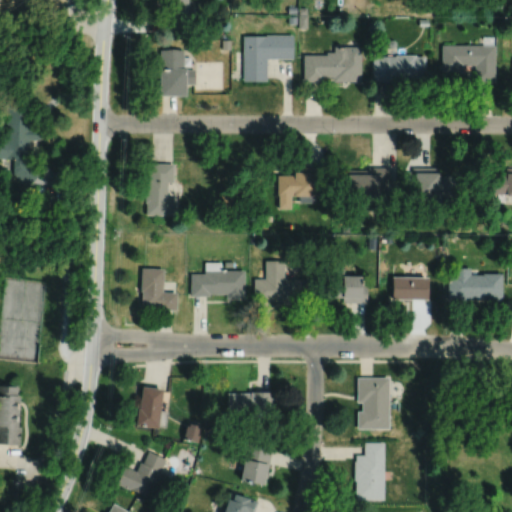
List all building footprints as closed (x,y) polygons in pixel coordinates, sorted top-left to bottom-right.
[(167,0),(168,33),(189,32),(187,0),(167,0)] [(298,14),(298,28),(307,28),(307,14),(298,14)] [(288,15),(288,23),(296,23),(296,15),(288,15)] [(243,35),(242,78),(266,78),(266,58),(293,58),(293,34),(266,34),(266,35),(243,35)] [(221,39),(221,49),(230,49),(230,39),(221,39)] [(389,45),(391,47),(394,46),(396,44),(396,41),(393,39),(390,39),(388,42),(389,45)] [(442,45),(442,70),(463,70),(463,65),(475,65),(475,82),(495,82),(495,45),(442,45)] [(303,54),(303,79),(322,79),(322,77),(333,77),(333,79),(361,79),(361,46),(334,46),(334,51),(327,51),(327,54),(303,54)] [(160,49),(160,69),(159,69),(159,92),(185,92),(185,82),(194,82),(194,68),(183,68),(183,49),(160,49)] [(372,56),(373,81),(391,81),(391,77),(425,77),(425,56),(416,56),(416,54),(395,54),(395,56),(372,56)] [(28,158),(29,137),(40,137),(40,127),(30,126),(31,102),(7,101),(5,137),(0,137),(0,155),(13,156),(12,172),(25,185),(40,171),(28,158)] [(149,161),(149,175),(146,175),(145,193),(144,193),(144,201),(145,201),(145,212),(175,213),(176,195),(166,195),(167,179),(172,179),(173,161),(149,161)] [(277,172),(277,192),(278,192),(278,206),(291,206),(291,193),(318,193),(318,190),(322,190),(322,185),(326,185),(326,167),(324,167),(324,165),(293,165),(294,172),(277,172)] [(347,168),(348,192),(381,192),(381,193),(388,193),(388,165),(368,165),(368,168),(347,168)] [(412,165),(412,183),(415,183),(415,194),(439,194),(439,193),(456,193),(456,191),(459,191),(459,181),(455,181),(455,173),(439,173),(439,169),(438,169),(438,165),(412,165)] [(488,171),(488,192),(504,192),(504,193),(511,193),(511,166),(505,166),(505,170),(504,170),(504,171),(488,171)] [(53,201),(52,216),(69,216),(69,201),(53,201)] [(284,258),(265,258),(265,277),(254,277),(253,298),(283,299),(283,301),(309,301),(309,277),(284,277),(284,258)] [(190,272),(190,294),(209,294),(209,292),(226,292),(225,297),(244,297),(244,268),(221,268),(221,260),(204,260),(204,272),(190,272)] [(140,265),(139,289),(141,289),(140,307),(175,308),(176,290),(162,290),(163,266),(140,265)] [(448,272),(448,298),(467,298),(467,297),(500,297),(500,271),(483,271),(483,272),(471,272),(471,266),(454,265),(454,272),(448,272)] [(327,273),(326,295),(342,295),(342,301),(367,301),(367,282),(362,282),(362,273),(344,273),(344,267),(335,267),(335,273),(327,273)] [(392,274),(392,297),(405,297),(405,299),(413,300),(413,297),(429,297),(429,274),(392,274)] [(357,375),(357,401),(362,401),(362,410),(357,410),(357,427),(389,427),(389,375),(357,375)] [(0,383),(0,442),(19,444),(19,442),(20,442),(21,426),(18,425),(20,394),(17,394),(18,384),(0,383)] [(141,384),(139,402),(136,402),(135,410),(136,410),(134,424),(157,426),(162,387),(141,384)] [(227,391),(227,410),(252,410),(252,409),(271,409),(271,390),(250,390),(250,391),(227,391)] [(186,421),(182,437),(197,441),(201,425),(186,421)] [(364,441),(364,454),(356,454),(356,460),(354,460),(354,479),(355,479),(355,498),(384,498),(384,441),(364,441)] [(245,442),(239,469),(241,469),(239,479),(263,483),(264,477),(266,477),(268,470),(266,470),(267,464),(268,464),(272,447),(245,442)] [(147,450),(142,462),(140,461),(135,470),(124,465),(116,482),(129,489),(130,488),(148,496),(165,458),(147,450)] [(229,491),(222,511),(253,511),(257,500),(229,491)] [(130,511),(113,502),(107,511),(130,511)]
